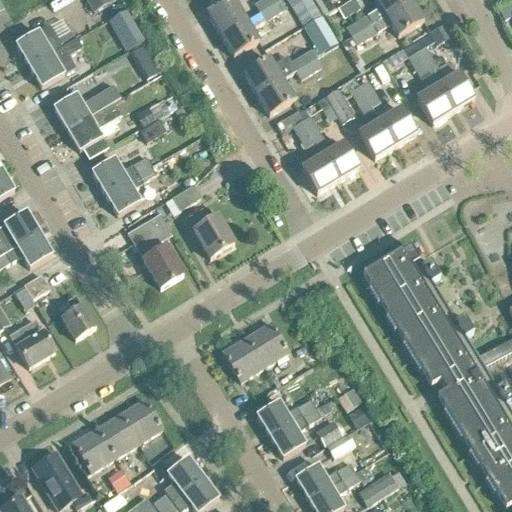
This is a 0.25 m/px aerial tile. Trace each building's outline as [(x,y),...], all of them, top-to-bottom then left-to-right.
[(108,0),(81,0),(93,19),(112,7),(108,0)] [(260,19),(281,6),(277,0),(270,0),(254,10),(260,19)] [(310,0),(323,21),(334,14),(325,0),(310,0)] [(380,14),(367,21),(372,30),(385,22),(410,7),(405,0),(374,0),(372,2),(380,14)] [(339,13),(345,24),(361,14),(355,3),(339,13)] [(287,15),(281,6),(260,19),(265,27),(287,15)] [(220,43),(245,28),(233,7),(207,22),(220,43)] [(423,28),(410,7),(385,22),(398,43),(423,28)] [(313,10),(296,20),(303,31),(320,21),(313,10)] [(126,17),(109,28),(119,46),(137,36),(126,17)] [(367,21),(346,34),(351,43),(372,30),(367,21)] [(320,60),(338,49),(321,22),(303,33),(320,60)] [(258,48),(245,28),(220,43),(233,64),(258,48)] [(351,43),(356,52),(378,39),(372,30),(351,43)] [(50,31),(15,51),(28,73),(50,59),(62,52),(75,45),(70,37),(57,44),(50,31)] [(81,53),(76,44),(75,45),(62,52),(67,61),(81,53)] [(404,55),(408,62),(411,61),(415,58),(425,53),(426,52),(422,45),(404,55)] [(145,83),(160,76),(146,47),(131,55),(145,83)] [(50,59),(28,73),(40,94),(63,81),(75,74),(67,61),(62,52),(50,59)] [(415,58),(430,83),(440,77),(426,52),(425,53),(415,58)] [(408,62),(404,55),(381,67),(386,75),(408,62)] [(317,64),(311,56),(290,68),(295,77),(317,64)] [(411,61),(408,62),(422,87),(430,83),(415,58),(411,61)] [(301,86),(322,73),(317,64),(295,77),(301,86)] [(243,81),(255,101),(281,86),(295,77),(290,68),(275,77),(268,65),(243,81)] [(281,86),(255,101),(268,122),(293,107),(286,95),(301,86),(295,77),(281,86)] [(437,94),(452,119),(473,106),(458,81),(437,94)] [(430,83),(422,87),(429,98),(416,106),(431,131),(452,119),(437,94),(430,83)] [(383,112),(368,87),(359,93),(374,117),(383,112)] [(75,101),(53,115),(66,136),(92,121),(93,121),(103,115),(109,111),(113,109),(115,108),(120,104),(112,92),(81,111),(75,101)] [(359,93),(350,98),(365,123),(374,117),(359,93)] [(339,95),(326,102),(342,130),(355,122),(339,95)] [(162,107),(148,115),(155,127),(169,118),(162,107)] [(92,121),(66,136),(78,158),(101,145),(96,136),(113,126),(122,121),(120,117),(115,108),(113,109),(109,111),(103,115),(93,121),(92,121)] [(181,114),(174,118),(180,128),(187,124),(181,114)] [(136,139),(140,137),(156,128),(155,127),(148,115),(147,115),(129,126),(136,139)] [(380,128),(395,153),(416,141),(400,115),(380,128)] [(304,126),(299,117),(282,126),(288,136),(293,133),(306,154),(303,156),(311,169),(301,176),(316,201),(337,188),(314,151),(300,128),(304,126)] [(374,117),(365,123),(371,133),(359,140),(375,165),(395,153),(380,128),(374,117)] [(314,151),(325,146),(310,123),(304,126),(300,128),(314,151)] [(166,138),(159,126),(140,137),(147,149),(166,138)] [(325,146),(314,151),(337,188),(358,176),(342,150),(332,157),(325,146)] [(121,178),(114,166),(91,179),(104,201),(152,172),(146,163),(121,178)] [(152,172),(104,201),(117,222),(139,209),(132,197),(157,181),(152,172)] [(0,176),(0,205),(13,197),(1,176),(0,176)] [(173,204),(180,215),(200,203),(194,192),(173,204)] [(209,266),(233,252),(209,214),(189,227),(196,238),(192,240),(209,266)] [(0,250),(0,263),(16,253),(39,240),(26,219),(4,232),(11,244),(0,250)] [(159,221),(149,228),(127,241),(136,257),(145,252),(151,262),(142,267),(160,296),(182,282),(165,253),(163,254),(160,249),(171,242),(159,221)] [(16,253),(0,263),(0,273),(21,261),(29,275),(51,261),(39,240),(16,253)] [(471,459),(487,486),(483,488),(483,489),(488,487),(502,511),(509,511),(511,510),(511,422),(505,411),(511,407),(511,404),(503,390),(495,395),(483,374),(511,358),(511,345),(477,364),(464,344),(472,339),(462,323),(454,328),(431,289),(439,284),(429,268),(421,273),(409,252),(362,281),(430,393),(439,388),(445,398),(436,403),(470,458),(466,461),(467,462),(471,459)] [(22,292),(31,306),(50,295),(41,281),(22,292)] [(0,302),(11,297),(6,286),(0,289),(0,302)] [(95,335),(82,312),(76,302),(67,307),(73,318),(62,324),(74,346),(95,335)] [(0,336),(9,331),(0,315),(0,336)] [(16,355),(28,375),(54,360),(42,339),(41,340),(34,328),(9,343),(16,355)] [(270,330),(246,345),(264,375),(288,360),(270,330)] [(246,345),(221,359),(240,389),(264,375),(246,345)] [(0,389),(9,384),(0,368),(0,389)] [(269,444),(292,429),(317,414),(312,405),(286,420),(279,408),(256,422),(269,444)] [(144,407),(120,421),(138,451),(162,437),(144,407)] [(292,429),(269,444),(282,465),(305,451),(297,438),(322,422),(317,414),(292,429)] [(96,436),(114,466),(138,451),(120,421),(96,436)] [(96,436),(72,450),(91,480),(114,466),(96,436)] [(332,466),(353,453),(346,440),(325,453),(332,466)] [(56,460),(31,475),(53,511),(67,511),(82,503),(56,460)] [(152,509),(154,511),(166,511),(202,485),(187,465),(166,481),(175,493),(166,500),(165,499),(152,509)] [(308,507),(331,493),(356,478),(351,469),(325,484),(318,472),(295,486),(308,507)] [(356,478),(331,493),(308,507),(310,511),(342,511),(336,502),(361,487),(356,478)] [(366,511),(369,511),(398,494),(391,482),(360,502),(366,511)] [(182,511),(187,509),(189,511),(207,511),(217,505),(202,485),(166,511),(182,511)] [(101,511),(94,499),(81,507),(84,511),(101,511)]
